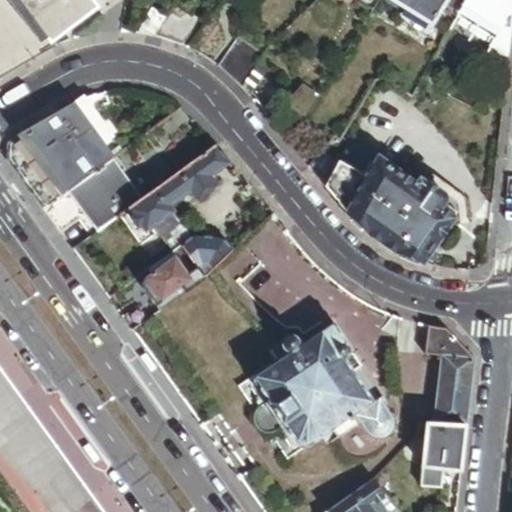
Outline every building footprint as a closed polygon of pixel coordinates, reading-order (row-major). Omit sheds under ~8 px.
[(0,0),(0,79),(8,75),(53,46),(51,42),(19,0),(0,0)] [(97,7),(91,0),(19,0),(51,42),(97,7)] [(205,21),(177,0),(167,12),(150,35),(159,36),(164,37),(171,39),(186,45),(205,21)] [(395,0),(406,6),(438,25),(449,7),(462,14),(466,6),(469,0),(395,0)] [(511,0),(469,0),(466,6),(476,12),(502,29),(511,30),(511,0)] [(133,33),(150,35),(167,12),(152,6),(133,33)] [(438,25),(406,6),(399,18),(431,37),(438,25)] [(502,29),(476,12),(470,22),(496,39),(502,29)] [(246,45),(225,71),(248,96),(272,63),(246,45)] [(76,110),(104,148),(114,141),(86,104),(76,110)] [(27,138),(70,196),(115,163),(104,148),(76,110),(27,138)] [(9,164),(45,214),(70,196),(27,138),(10,148),(9,164)] [(341,164),(369,181),(380,162),(381,163),(384,157),(356,140),(341,164)] [(217,151),(132,213),(136,218),(134,219),(143,232),(145,230),(149,235),(150,235),(155,231),(175,217),(175,215),(172,210),(194,195),(197,200),(199,200),(215,188),(216,186),(213,181),(231,168),(217,151)] [(398,254),(424,264),(455,220),(439,209),(444,207),(447,202),(448,198),(447,196),(446,195),(427,183),(423,189),(381,163),(380,162),(369,181),(349,214),(369,234),(398,254)] [(70,196),(87,220),(99,236),(145,202),(115,163),(70,196)] [(340,163),(327,188),(349,214),(369,181),(341,164),(340,163)] [(45,214),(62,237),(87,220),(70,196),(45,214)] [(439,209),(455,220),(460,213),(449,206),(444,207),(439,209)] [(175,217),(155,231),(176,256),(183,250),(184,251),(197,242),(175,217)] [(206,283),(235,256),(225,242),(197,242),(184,251),(206,283)] [(198,289),(206,283),(184,251),(183,250),(176,256),(175,257),(178,261),(195,284),(197,288),(198,289)] [(178,261),(147,283),(164,306),(195,284),(178,261)] [(163,313),(167,310),(164,306),(147,283),(146,290),(163,313)] [(167,310),(197,288),(195,284),(164,306),(167,310)] [(136,313),(124,322),(134,335),(160,317),(152,306),(145,311),(136,313)] [(342,361),(350,355),(329,325),(295,350),(295,347),(294,345),(294,344),(291,341),(288,340),(286,340),(283,341),(280,345),(279,348),(280,350),(280,352),(283,355),(285,356),(288,355),(256,379),(254,381),(254,383),(255,386),(298,446),(309,449),(332,432),(351,418),(372,403),(350,372),(342,361)] [(474,360),(448,331),(438,330),(430,329),(427,358),(444,359),(445,360),(445,358),(474,360)] [(359,367),(350,355),(342,361),(350,372),(359,367)] [(445,360),(444,359),(436,430),(465,432),(474,360),(445,358),(445,360)] [(380,396),(372,403),(351,418),(357,426),(360,424),(364,430),(368,434),(371,435),(375,436),(380,436),(385,435),(388,432),(391,428),(393,424),(393,421),(393,417),(392,414),(380,396)] [(351,418),(332,432),(338,440),(357,426),(351,418)] [(462,473),(465,432),(436,430),(428,429),(423,470),(444,472),(462,473)] [(444,472),(423,470),(422,488),(442,490),(444,472)] [(387,499),(374,485),(335,511),(385,511),(380,504),(387,499)]
